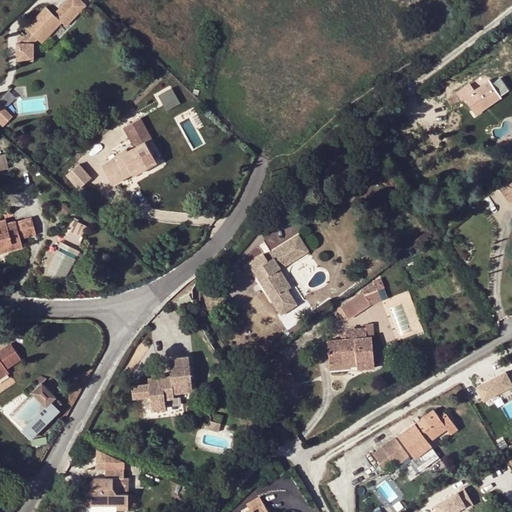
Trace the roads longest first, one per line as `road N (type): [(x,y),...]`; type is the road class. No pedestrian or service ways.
road 1 (residential): [(511,329),(301,459),(325,511)]
road 2 (residential): [(282,206),(354,130),(511,8)]
road 3 (residential): [(20,511),(142,301)]
road 4 (residential): [(142,301),(226,225),(256,171)]
road 5 (residential): [(0,298),(41,305),(142,301)]
